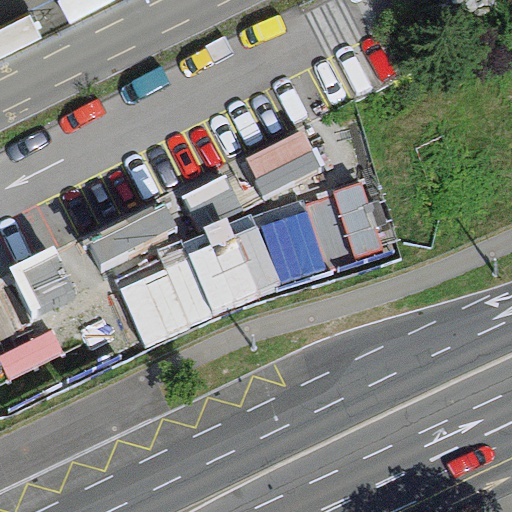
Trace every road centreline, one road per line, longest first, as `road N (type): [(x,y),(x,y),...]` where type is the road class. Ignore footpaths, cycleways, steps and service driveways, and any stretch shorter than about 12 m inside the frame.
road 1 (primary): [(511,315),(73,511)]
road 2 (unclassified): [(195,0),(0,95)]
road 3 (primary): [(320,511),(511,423)]
